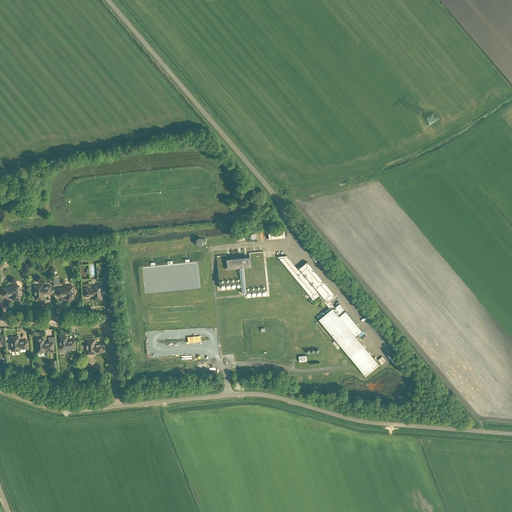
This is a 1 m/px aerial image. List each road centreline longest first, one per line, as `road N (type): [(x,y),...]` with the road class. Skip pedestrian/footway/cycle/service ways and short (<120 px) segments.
road 1 (unclassified): [(292,401),(371,422),(511,433)]
road 2 (residential): [(117,406),(108,326),(0,324)]
road 3 (unclassified): [(292,401),(242,394),(117,406)]
road 4 (unclassified): [(117,406),(55,408),(0,390)]
